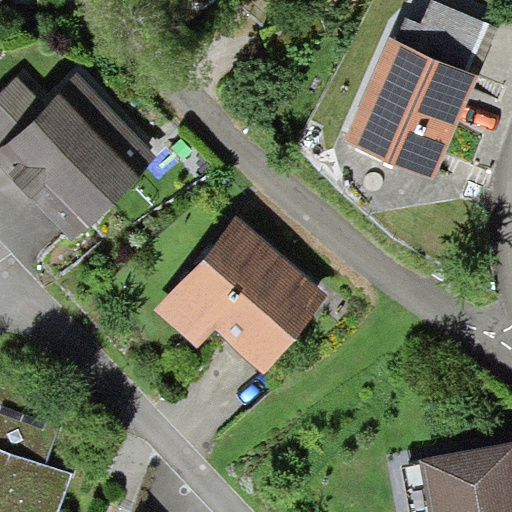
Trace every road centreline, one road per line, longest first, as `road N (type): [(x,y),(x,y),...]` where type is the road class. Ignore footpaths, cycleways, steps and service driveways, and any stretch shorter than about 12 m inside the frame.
road 1 (unclassified): [(73,0),(139,71),(377,275),(511,374)]
road 2 (residential): [(250,511),(0,267)]
